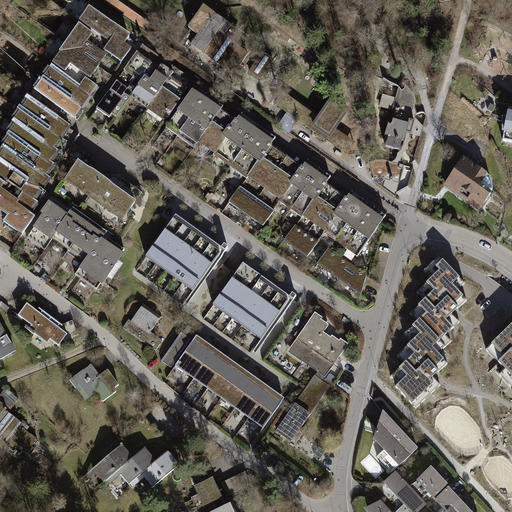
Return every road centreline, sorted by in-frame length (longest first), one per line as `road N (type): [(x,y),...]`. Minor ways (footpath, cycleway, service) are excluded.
road 1 (residential): [(321,511),(177,406),(109,339),(2,258)]
road 2 (residential): [(375,326),(87,136)]
road 3 (residential): [(343,511),(342,468),(375,326)]
road 4 (residential): [(261,109),(408,213)]
